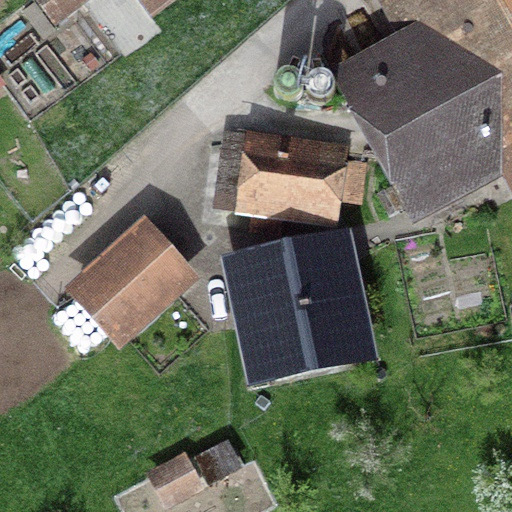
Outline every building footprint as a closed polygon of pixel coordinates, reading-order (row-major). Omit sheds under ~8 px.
[(36,0),(49,17),(72,0),(36,0)] [(511,0),(377,0),(391,21),(331,57),(421,206),(503,157),(511,171),(511,0)] [(344,144),(240,127),(230,190),(333,207),(344,144)] [(145,210),(65,279),(116,338),(196,268),(145,210)] [(342,221),(218,248),(244,366),(368,339),(342,221)] [(108,334),(75,357),(98,390),(131,367),(108,334)]
